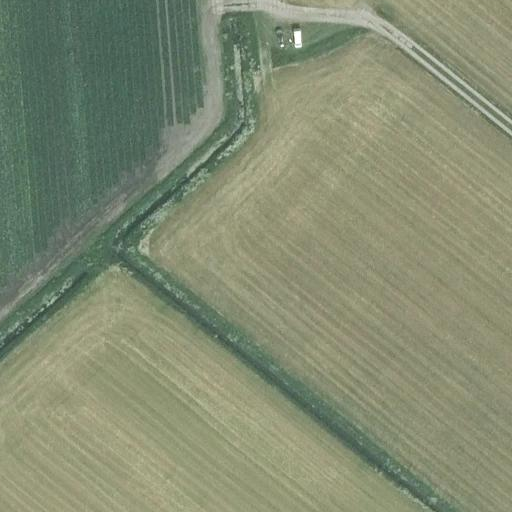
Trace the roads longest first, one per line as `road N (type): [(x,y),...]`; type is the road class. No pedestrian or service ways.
road 1 (track): [(262,3),(377,22),(410,48)]
road 2 (track): [(410,48),(511,129)]
